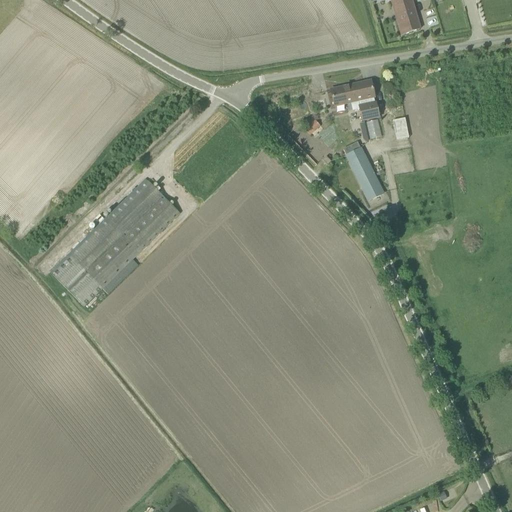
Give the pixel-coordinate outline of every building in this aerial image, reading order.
[(390,0),(401,37),(420,29),(411,0),(390,0)] [(371,82),(330,91),(334,107),(358,102),(359,101),(360,107),(359,107),(362,121),(378,117),(375,104),(374,104),(373,98),(374,98),(371,82)] [(319,126),(313,119),(302,128),(308,135),(319,126)] [(405,119),(393,121),(394,131),(406,129),(405,119)] [(399,144),(408,141),(404,129),(395,132),(399,144)] [(346,157),(368,201),(369,201),(383,194),(361,149),(346,157)] [(326,157),(322,161),(327,166),(331,162),(326,157)] [(147,182),(71,257),(52,275),(84,308),(102,290),(107,295),(137,266),(132,260),(179,214),(147,182)]
